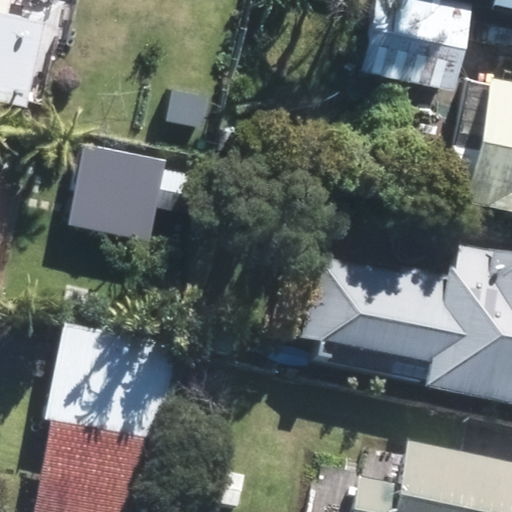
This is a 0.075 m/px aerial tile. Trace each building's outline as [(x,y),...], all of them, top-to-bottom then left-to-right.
[(453,83),(471,1),(465,0),(377,0),(363,63),(453,83)] [(0,93),(26,99),(45,12),(0,2),(0,93)] [(492,65),(466,193),(511,202),(511,61),(510,69),(492,65)] [(75,133),(58,219),(144,235),(161,150),(75,133)] [(422,389),(511,408),(511,255),(458,244),(450,279),(402,268),(401,276),(318,258),(300,340),(316,344),(312,361),(422,385),(422,389)] [(192,350),(228,356),(234,320),(198,314),(192,350)] [(146,448),(165,354),(50,331),(31,426),(38,427),(21,511),(119,511),(133,446),(146,448)] [(351,511),(511,511),(511,463),(407,441),(399,483),(360,475),(351,511)] [(231,508),(236,475),(191,467),(186,499),(231,508)]
